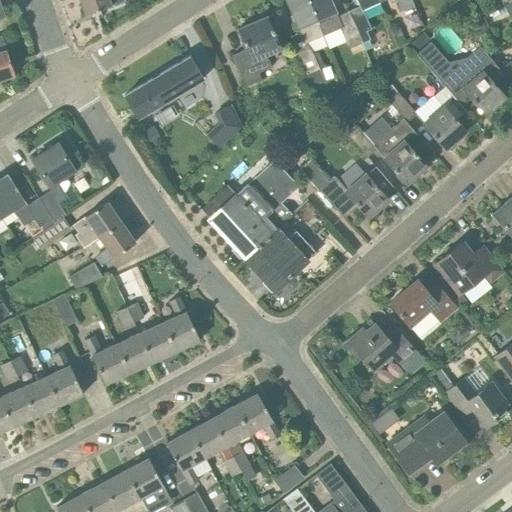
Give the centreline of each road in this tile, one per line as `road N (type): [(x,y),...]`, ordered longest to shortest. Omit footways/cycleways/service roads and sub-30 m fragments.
road 1 (residential): [(268,339),(194,265),(69,84)]
road 2 (residential): [(268,339),(312,316),(511,139)]
road 3 (residential): [(0,482),(225,355),(268,339)]
road 4 (residential): [(398,511),(268,339)]
road 5 (residential): [(69,84),(200,0)]
